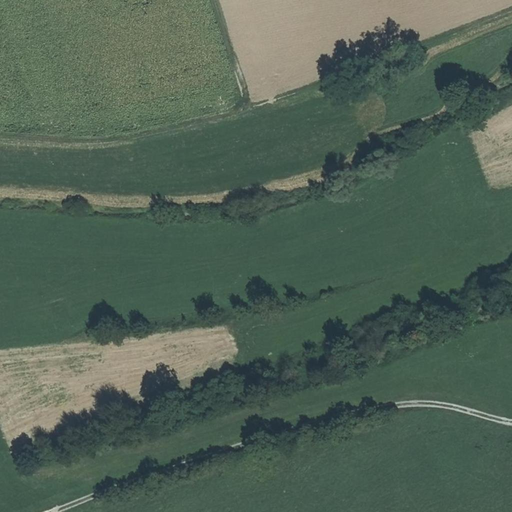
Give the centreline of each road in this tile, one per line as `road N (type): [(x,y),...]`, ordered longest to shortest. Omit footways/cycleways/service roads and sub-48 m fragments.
road 1 (track): [(0,131),(145,134),(334,78),(511,6)]
road 2 (track): [(58,511),(143,477),(350,414),(420,403),(511,425)]
